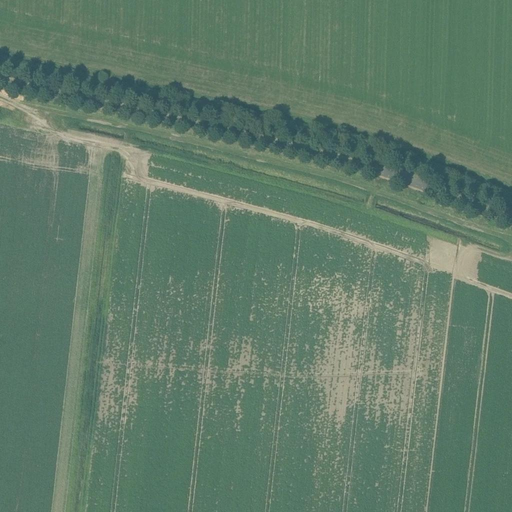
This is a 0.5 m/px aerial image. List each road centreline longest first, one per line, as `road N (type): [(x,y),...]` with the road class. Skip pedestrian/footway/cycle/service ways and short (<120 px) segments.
road 1 (track): [(511,180),(335,121),(0,46)]
road 2 (track): [(31,123),(32,111),(338,180),(511,242)]
